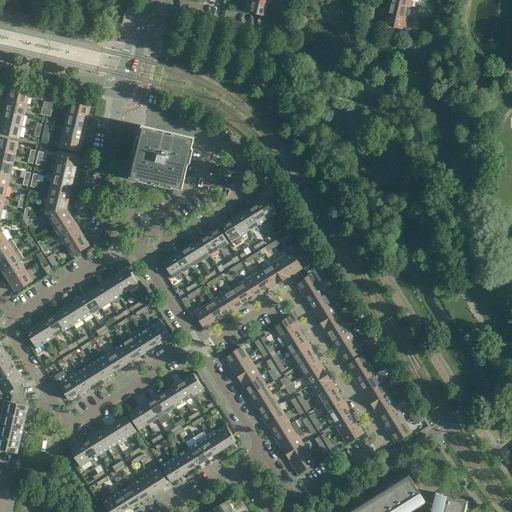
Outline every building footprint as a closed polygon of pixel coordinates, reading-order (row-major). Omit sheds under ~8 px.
[(264,16),(267,4),(248,0),(247,0),(244,11),(248,12),(264,16)] [(408,18),(410,7),(390,3),(388,14),(408,18)] [(405,30),(408,18),(388,14),(385,25),(401,29),(405,30)] [(10,88),(7,100),(26,104),(29,92),(10,88)] [(24,115),(26,104),(7,100),(5,111),(24,115)] [(87,118),(89,107),(70,102),(68,114),(87,118)] [(21,126),(24,115),(5,111),(2,122),(21,126)] [(84,129),(87,118),(68,114),(65,125),(84,129)] [(0,133),(18,138),(21,126),(2,122),(0,130),(0,133)] [(82,140),(84,129),(65,125),(63,136),(82,140)] [(194,137),(141,125),(138,136),(137,136),(133,151),(135,152),(129,177),(139,179),(139,181),(171,188),(171,187),(182,189),(188,164),(189,164),(193,149),(191,148),(194,137)] [(79,152),(82,140),(63,136),(60,147),(79,152)] [(0,137),(0,149),(15,153),(18,141),(0,137)] [(0,160),(12,164),(15,153),(0,149),(0,160)] [(59,151),(56,162),(76,167),(78,155),(59,151)] [(0,172),(10,175),(12,164),(0,160),(0,172)] [(73,178),(76,167),(56,162),(54,173),(73,178)] [(0,184),(7,186),(10,175),(0,172),(0,184)] [(70,189),(73,178),(54,173),(51,185),(70,189)] [(68,200),(70,189),(51,185),(49,196),(68,200)] [(66,209),(68,200),(49,196),(45,212),(66,209)] [(268,196),(258,202),(268,219),(278,213),(268,196)] [(268,219),(258,202),(249,208),(259,224),(268,219)] [(259,224),(249,208),(240,214),(250,230),(259,224)] [(70,216),(66,209),(45,212),(54,226),(70,216)] [(250,230),(240,214),(231,220),(241,236),(250,230)] [(76,226),(70,216),(54,226),(60,236),(76,226)] [(241,236),(231,220),(221,226),(231,242),(241,236)] [(83,235),(76,226),(60,236),(66,246),(83,235)] [(218,227),(209,233),(219,249),(228,243),(218,227)] [(219,249),(209,233),(200,239),(210,255),(219,249)] [(89,245),(83,235),(66,246),(72,256),(89,245)] [(0,260),(18,249),(11,239),(8,242),(0,246),(0,260)] [(210,255),(200,239),(191,245),(201,261),(210,255)] [(201,261),(191,245),(181,250),(191,266),(201,261)] [(0,266),(3,271),(20,261),(24,259),(18,249),(0,260),(0,266)] [(191,266),(181,250),(172,256),(182,272),(191,266)] [(291,251),(281,258),(292,274),(302,268),(291,251)] [(53,268),(54,267),(58,264),(52,254),(47,257),(53,268)] [(182,272),(172,256),(163,262),(173,278),(182,272)] [(282,280),(292,274),(281,258),(272,264),(282,280)] [(9,281),(26,271),(20,261),(3,271),(9,281)] [(272,286),(282,280),(272,264),(262,270),(272,286)] [(15,291),(32,281),(36,279),(30,268),(26,271),(9,281),(15,291)] [(128,269),(118,275),(129,291),(138,285),(128,269)] [(263,292),(272,286),(262,270),(252,276),(263,292)] [(296,284),(302,294),(319,283),(313,273),(296,284)] [(129,291),(118,275),(109,280),(119,296),(129,291)] [(253,298),(263,292),(252,276),(243,282),(253,298)] [(119,296),(109,280),(100,286),(110,302),(119,296)] [(243,304),(253,298),(243,282),(233,288),(243,304)] [(308,303),(325,293),(319,283),(302,294),(308,303)] [(110,302),(100,286),(91,292),(101,308),(110,302)] [(234,310),(243,304),(233,288),(223,294),(234,310)] [(101,308),(91,292),(82,297),(92,313),(101,308)] [(314,313),(331,303),(325,293),(308,303),(314,313)] [(224,317),(234,310),(223,294),(214,300),(224,317)] [(92,313),(82,297),(73,303),(83,319),(92,313)] [(214,322),(224,317),(214,300),(204,306),(214,322)] [(83,319),(73,303),(63,309),(73,325),(83,319)] [(320,323),(337,312),(331,303),(314,313),(320,323)] [(204,329),(214,322),(204,306),(194,312),(204,329)] [(73,325),(63,309),(54,315),(64,331),(73,325)] [(326,332),(343,322),(337,312),(320,323),(326,332)] [(64,331),(54,315),(45,320),(55,336),(64,331)] [(274,326),(280,336),(296,326),(290,316),(274,326)] [(55,336),(45,320),(36,326),(46,342),(55,336)] [(160,320),(151,326),(161,342),(170,336),(160,320)] [(332,342),(349,332),(343,322),(326,332),(332,342)] [(46,342),(36,326),(26,332),(36,348),(46,342)] [(151,348),(161,342),(151,326),(141,332),(151,348)] [(302,336),(296,326),(280,336),(286,346),(302,336)] [(142,354),(151,348),(141,332),(132,337),(142,354)] [(338,352),(355,341),(349,332),(332,342),(338,352)] [(308,345),(302,336),(286,346),(292,356),(308,345)] [(133,359),(142,354),(132,337),(123,343),(133,359)] [(361,351),(355,341),(338,352),(345,362),(361,351)] [(124,365),(133,359),(123,343),(114,349),(124,365)] [(273,350),(268,343),(265,345),(270,353),(273,350)] [(314,355),(308,345),(292,356),(298,365),(314,355)] [(231,367),(248,356),(242,346),(225,357),(231,367)] [(267,354),(262,347),(259,349),(264,356),(267,354)] [(115,371),(124,365),(114,349),(105,355),(115,371)] [(10,358),(5,351),(0,354),(0,368),(10,362),(8,360),(10,358)] [(353,374),(369,364),(363,354),(346,364),(353,374)] [(105,377),(115,371),(105,355),(95,360),(105,377)] [(321,365),(314,355),(298,365),(304,375),(321,365)] [(237,376),(254,366),(248,356),(231,367),(237,376)] [(96,382),(105,377),(95,360),(86,366),(96,382)] [(11,365),(10,362),(0,368),(0,380),(1,382),(18,371),(13,364),(11,365)] [(358,384),(375,374),(369,364),(353,374),(358,384)] [(327,375),(321,365),(304,375),(310,385),(327,375)] [(87,388),(96,382),(86,366),(77,372),(87,388)] [(243,386),(260,376),(254,366),(237,376),(243,386)] [(24,382),(18,371),(1,382),(7,393),(9,392),(12,396),(24,394),(23,383),(24,382)] [(78,394),(87,388),(77,372),(68,378),(78,394)] [(193,373),(184,379),(194,396),(204,390),(193,373)] [(365,394),(381,383),(375,374),(358,384),(365,394)] [(333,384),(327,375),(310,385),(316,395),(333,384)] [(249,396),(266,385),(260,376),(243,386),(249,396)] [(68,400),(78,394),(68,378),(58,383),(68,400)] [(194,396),(184,379),(175,385),(185,401),(194,396)] [(371,403),(387,393),(381,383),(365,394),(371,403)] [(339,394),(333,384),(316,395),(322,404),(339,394)] [(185,401),(175,385),(166,391),(176,407),(185,401)] [(255,405),(272,395),(266,385),(249,396),(255,405)] [(176,407),(166,391),(156,397),(166,413),(176,407)] [(377,413),(393,403),(387,393),(371,403),(377,413)] [(26,405),(24,394),(12,396),(10,401),(5,400),(2,412),(25,418),(28,406),(26,405)] [(345,404),(339,394),(322,404),(328,414),(345,404)] [(261,415),(278,405),(272,395),(255,405),(261,415)] [(166,413),(156,397),(147,402),(157,418),(166,413)] [(157,418),(147,402),(138,408),(148,424),(157,418)] [(383,423),(399,412),(393,403),(377,413),(383,423)] [(351,413),(345,404),(328,414),(334,424),(351,413)] [(268,425),(284,414),(278,405),(261,415),(268,425)] [(148,424),(138,408),(129,414),(139,430),(148,424)] [(23,429),(25,418),(2,412),(0,419),(0,424),(21,429),(23,429)] [(389,432),(405,422),(399,412),(383,423),(389,432)] [(357,423),(351,413),(334,424),(340,433),(357,423)] [(290,424),(284,414),(268,425),(274,435),(290,424)] [(126,416),(116,422),(126,438),(136,432),(126,416)] [(126,438),(116,422),(107,427),(117,443),(126,438)] [(411,432),(405,422),(389,432),(395,442),(411,432)] [(363,433),(357,423),(340,433),(347,443),(363,433)] [(23,429),(21,429),(0,424),(0,436),(20,441),(23,429)] [(280,444),(296,434),(290,424),(274,435),(280,444)] [(226,425),(216,431),(226,447),(236,441),(226,425)] [(117,443),(107,427),(98,433),(108,449),(117,443)] [(226,447),(216,431),(207,437),(217,453),(226,447)] [(108,449),(98,433),(89,439),(99,455),(108,449)] [(325,433),(321,435),(326,443),(329,441),(325,433)] [(286,454),(302,444),(296,434),(280,444),(286,454)] [(0,449),(17,453),(20,441),(0,436),(0,449)] [(208,458),(217,453),(207,437),(198,442),(208,458)] [(315,439),(320,447),(323,444),(319,437),(315,439)] [(99,455),(89,439),(79,445),(89,461),(99,455)] [(198,464),(208,458),(198,442),(188,448),(198,464)] [(292,464),(308,453),(302,444),(286,454),(292,464)] [(89,461),(79,445),(70,450),(80,467),(89,461)] [(189,470),(198,464),(188,448),(179,454),(189,470)] [(315,463),(308,453),(292,464),(298,474),(315,463)] [(180,476),(189,470),(179,454),(170,459),(180,476)] [(171,482),(180,476),(170,459),(160,465),(171,482)] [(158,467),(148,473),(158,489),(168,483),(158,467)] [(149,495),(158,489),(148,473),(139,479),(149,495)] [(351,511),(389,511),(403,503),(404,504),(412,499),(412,498),(420,493),(408,474),(407,475),(408,475),(398,482),(399,483),(395,485),(395,484),(375,496),(375,497),(372,499),(371,498),(351,511)] [(140,501),(149,495),(139,479),(130,484),(140,501)] [(131,506),(140,501),(130,484),(121,490),(131,506)] [(121,511),(131,506),(121,490),(112,496),(121,511)] [(463,511),(466,501),(467,500),(445,495),(443,504),(442,504),(441,509),(442,509),(441,511),(463,511)] [(108,511),(121,511),(112,496),(102,502),(108,511)] [(213,509),(214,511),(228,511),(233,509),(227,500),(213,509)]
